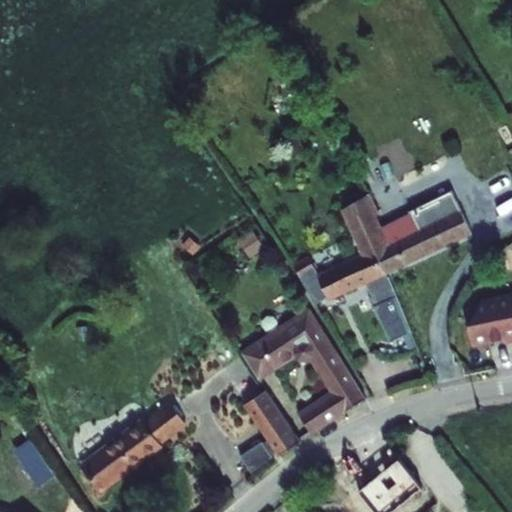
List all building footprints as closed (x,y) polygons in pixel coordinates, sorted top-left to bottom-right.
[(357,198),(380,248),(388,244),(399,267),(486,228),(468,185),(438,199),(440,205),(421,214),(396,225),(389,211),(396,207),(388,187),(385,187),(381,187),(357,198)] [(324,214),(327,220),(332,217),(335,216),(331,210),(324,212),(324,214)] [(334,269),(320,249),(305,259),(313,272),(329,296),(344,290),(345,291),(380,275),(388,293),(386,294),(392,305),(393,305),(404,328),(423,319),(399,267),(388,244),(380,248),(334,269)] [(486,323),(490,339),(511,335),(511,293),(499,296),(497,300),(488,320),(486,323)] [(269,336),(278,351),(300,336),(304,342),(319,332),(323,338),(332,333),(341,347),(345,345),(319,304),(269,336)] [(310,407),(323,428),(377,395),(345,345),(341,347),(332,333),(323,338),(319,332),(304,342),(300,336),(278,351),(284,362),(306,348),(308,352),(318,353),(321,350),(344,385),(310,407)] [(254,398),(286,451),(305,439),(273,385),(254,398)] [(147,420),(95,465),(114,487),(166,442),(165,441),(189,417),(173,400),(156,416),(150,423),(147,420)] [(73,468),(49,432),(28,446),(52,482),(73,468)] [(268,439),(246,454),(257,471),(279,456),(268,439)]
